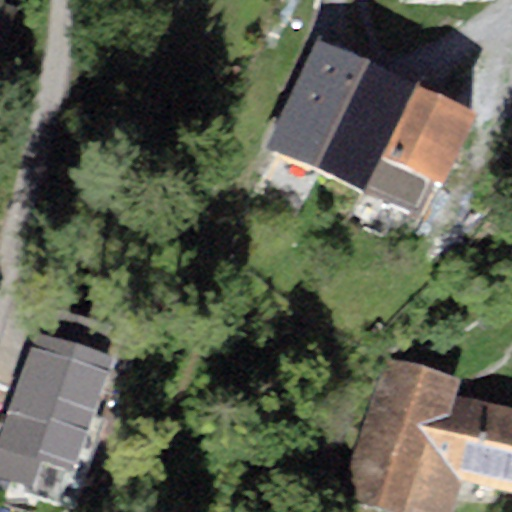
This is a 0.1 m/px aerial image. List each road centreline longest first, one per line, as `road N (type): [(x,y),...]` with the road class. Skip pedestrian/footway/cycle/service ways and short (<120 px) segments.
road 1 (unknown): [(0,468),(143,412),(214,286),(334,0)]
road 2 (residential): [(0,302),(29,209),(62,0)]
